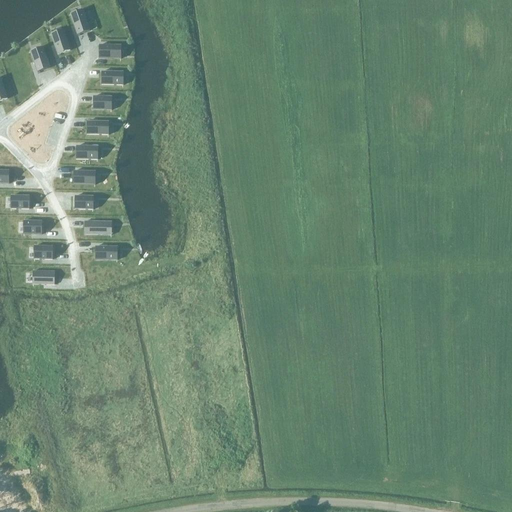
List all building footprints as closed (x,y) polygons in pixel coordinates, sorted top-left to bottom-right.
[(70,15),(77,36),(90,32),(82,11),(82,13),(71,17),(71,15),(70,15)] [(70,51),(63,33),(51,36),(58,55),(70,51)] [(99,46),(98,60),(121,60),(121,59),(119,59),(119,48),(121,48),(121,47),(99,46)] [(49,68),(42,49),(30,53),(37,72),(49,68)] [(121,74),(102,73),(102,85),(121,86),(121,74)] [(113,111),(113,99),(93,98),(93,111),(113,111)] [(106,135),(106,123),(87,123),(87,135),(106,135)] [(76,147),(75,160),(97,161),(97,160),(95,160),(96,149),(98,149),(98,148),(76,147)] [(9,172),(0,171),(0,184),(8,185),(9,172)] [(73,172),(73,186),(95,186),(95,185),(93,185),(93,174),(95,174),(95,173),(73,172)] [(29,197),(10,197),(10,198),(12,198),(12,209),(10,209),(10,210),(29,210),(29,197)] [(96,210),(96,198),(75,198),(74,210),(96,210)] [(42,223),(23,222),(23,223),(25,223),(25,235),(23,235),(42,236),(42,223)] [(84,223),(84,236),(106,236),(106,223),(84,223)] [(52,248),(34,247),(34,248),(35,248),(35,260),(33,260),(52,261),(52,248)] [(95,248),(95,261),(117,262),(117,261),(115,261),(115,249),(117,249),(117,248),(95,248)] [(54,273),(32,272),(32,285),(54,286),(54,273)]
